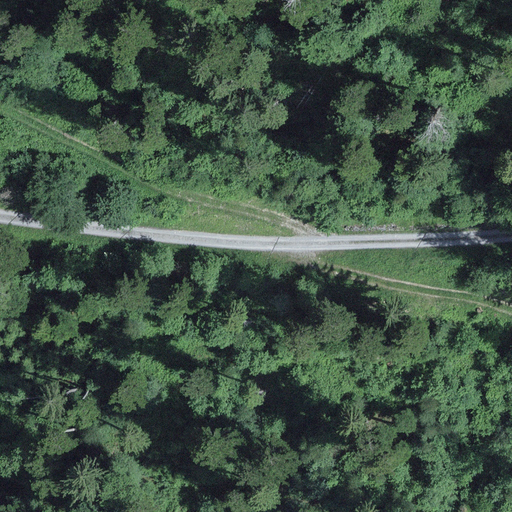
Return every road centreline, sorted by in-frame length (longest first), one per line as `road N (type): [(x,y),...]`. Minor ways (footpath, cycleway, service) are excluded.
road 1 (track): [(511,228),(248,246),(0,213)]
road 2 (track): [(321,241),(278,218),(172,191),(0,108)]
road 3 (track): [(248,246),(385,287),(511,311)]
